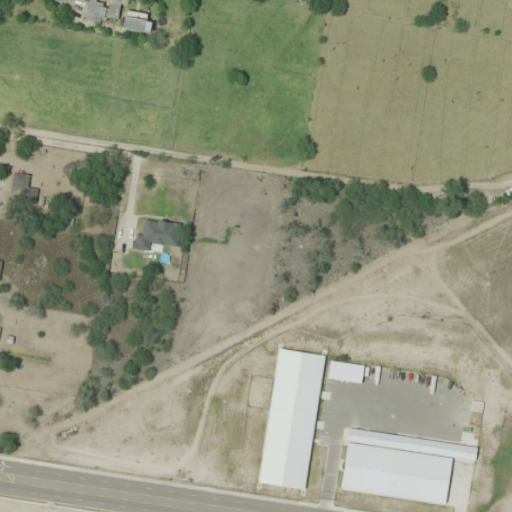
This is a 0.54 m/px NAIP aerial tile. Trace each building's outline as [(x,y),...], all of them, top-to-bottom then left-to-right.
[(106,0),(109,0),(106,18),(119,19),(120,0),(106,0)] [(87,20),(100,23),(103,5),(90,2),(87,20)] [(123,29),(149,34),(153,17),(126,11),(123,29)] [(13,200),(37,200),(37,189),(29,189),(29,175),(13,175),(13,200)] [(151,243),(177,248),(181,224),(147,218),(144,236),(136,234),(133,249),(150,252),(151,243)] [(349,430),(341,491),(446,505),(452,458),(475,461),(477,448),(349,430)]
